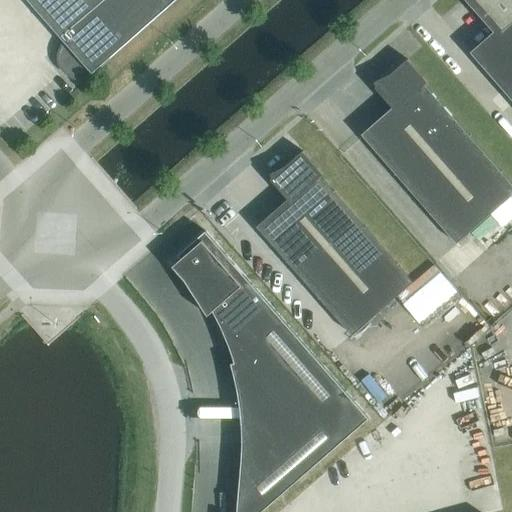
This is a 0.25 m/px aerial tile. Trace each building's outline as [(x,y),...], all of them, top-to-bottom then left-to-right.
[(175,0),(29,0),(71,47),(70,56),(59,55),(59,56),(60,61),(61,66),(64,70),(68,74),(74,77),(79,78),(84,77),(89,76),(93,73),(108,59),(169,6),(175,0)] [(511,0),(475,0),(473,2),(499,32),(475,53),(473,50),(471,52),(511,98),(511,0)] [(511,183),(425,84),(428,82),(408,59),(392,73),(375,82),(381,93),(393,107),(362,134),(457,243),(511,195),(511,183)] [(413,282),(321,176),(324,174),(303,151),(288,164),(288,165),(271,173),(276,185),(288,199),(257,226),(353,335),(413,282)] [(262,511),(370,418),(207,231),(179,255),(183,259),(174,266),(187,280),(192,276),(194,278),(213,309),(220,322),(226,335),(232,349),(236,364),(240,378),(243,393),(245,408),(247,423),(243,423),(243,426),(243,435),(243,443),(243,454),(242,463),(238,511),(262,511)]
